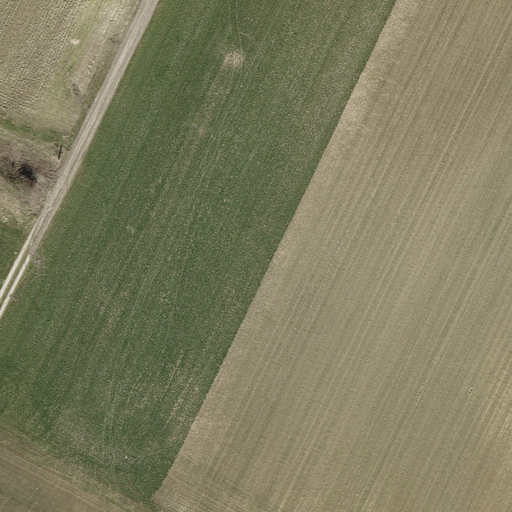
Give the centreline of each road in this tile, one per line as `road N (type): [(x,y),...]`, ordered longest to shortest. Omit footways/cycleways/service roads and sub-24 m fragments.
road 1 (track): [(151,0),(0,307)]
road 2 (track): [(0,433),(147,511)]
